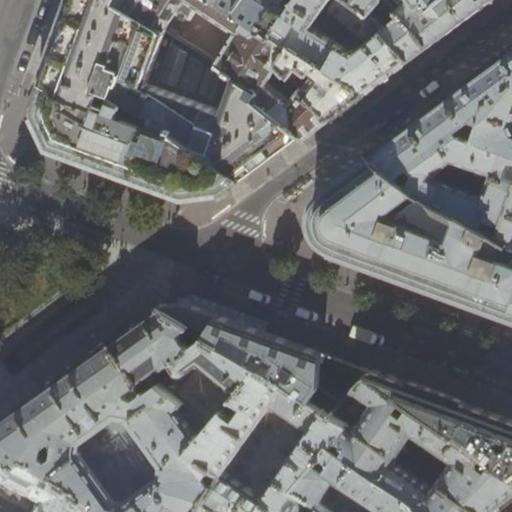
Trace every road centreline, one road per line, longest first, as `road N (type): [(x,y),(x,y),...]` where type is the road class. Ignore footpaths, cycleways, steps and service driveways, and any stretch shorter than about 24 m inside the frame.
road 1 (residential): [(511,11),(196,251)]
road 2 (residential): [(196,251),(511,363)]
road 3 (residential): [(0,180),(196,251)]
